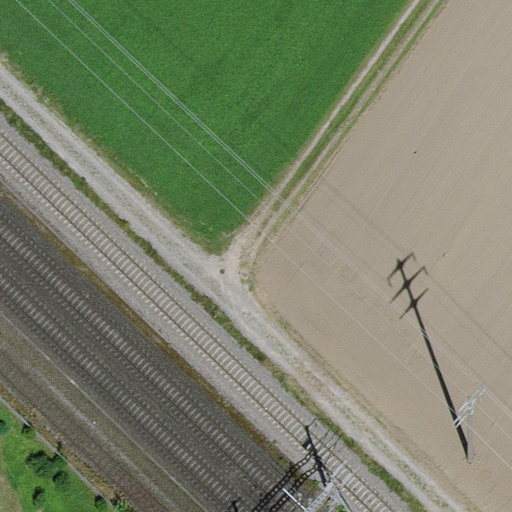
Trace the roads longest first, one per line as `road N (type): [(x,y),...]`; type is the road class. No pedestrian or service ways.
road 1 (track): [(0,77),(457,511)]
road 2 (track): [(216,284),(421,0)]
